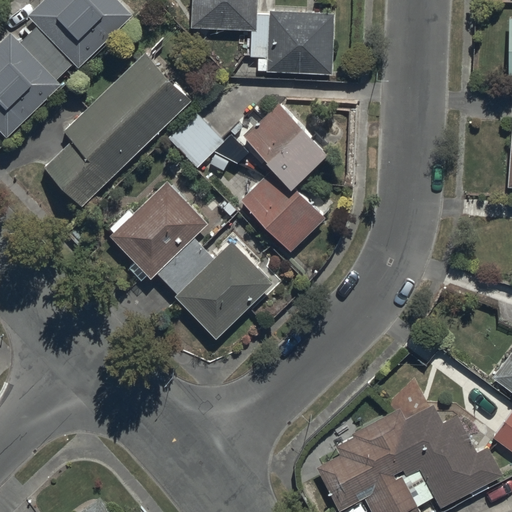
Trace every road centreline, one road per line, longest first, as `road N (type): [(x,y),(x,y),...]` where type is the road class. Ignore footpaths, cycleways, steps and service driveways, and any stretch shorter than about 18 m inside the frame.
road 1 (residential): [(194,465),(365,304),(385,264),(398,219),(413,0)]
road 2 (residential): [(86,351),(194,465)]
road 3 (residential): [(86,351),(0,436)]
